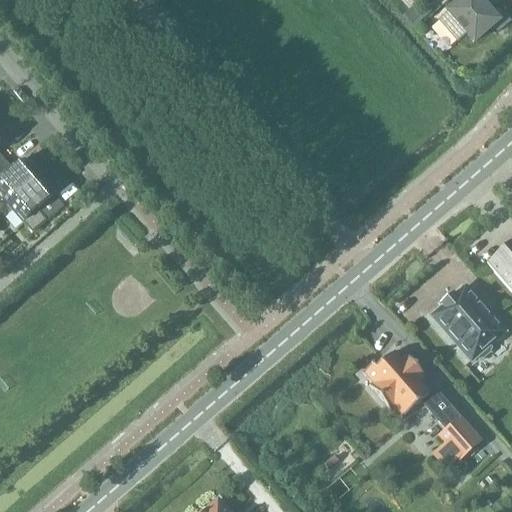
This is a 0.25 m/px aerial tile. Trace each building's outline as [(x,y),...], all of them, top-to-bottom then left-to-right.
[(462,0),(439,20),(458,42),(466,36),(473,44),(491,28),(496,34),(510,22),(505,16),(497,23),(480,3),(483,0),(462,0)] [(0,211),(7,206),(41,176),(40,175),(40,176),(32,168),(31,169),(23,160),(12,170),(3,160),(0,162),(0,211)] [(41,176),(7,206),(32,234),(63,207),(46,187),(48,186),(41,177),(41,176)] [(486,265),(511,294),(511,246),(490,267),(487,264),(486,265)] [(452,296),(440,307),(442,309),(431,318),(472,364),(476,360),(480,360),(484,359),(489,354),(491,350),(491,347),(505,334),(465,288),(454,298),(452,296)] [(390,412),(392,410),(401,420),(431,395),(422,384),(426,380),(411,363),(406,366),(394,353),(383,363),(380,359),(362,375),(371,385),(368,387),(390,412)] [(431,395),(420,404),(444,431),(437,436),(460,463),(482,444),(459,417),(435,391),(431,395)] [(329,470),(332,474),(339,468),(336,464),(329,470)] [(228,511),(218,500),(203,511),(228,511)]
